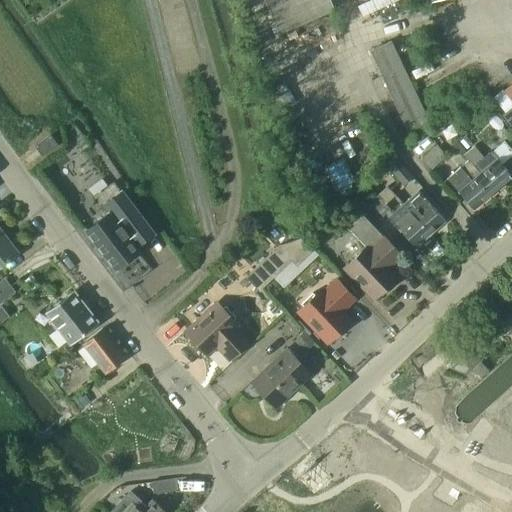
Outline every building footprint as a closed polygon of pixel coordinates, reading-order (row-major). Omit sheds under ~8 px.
[(278,34),(333,8),(329,0),(268,0),(264,3),(278,34)] [(410,137),(431,126),(391,40),(369,50),(410,137)] [(511,106),(501,115),(510,125),(511,123),(511,106)] [(49,134),(33,145),(41,155),(56,144),(49,134)] [(430,169),(446,156),(436,145),(421,158),(430,169)] [(475,180),(490,197),(511,178),(511,176),(490,150),(483,156),(473,145),(463,154),(468,159),(467,160),(480,175),(475,180)] [(395,157),(386,165),(402,183),(411,175),(395,157)] [(473,212),(490,197),(475,180),(480,175),(467,160),(460,166),(459,166),(445,178),(473,212)] [(402,203),(430,234),(445,221),(416,190),(402,203)] [(107,214),(86,230),(115,268),(137,252),(131,245),(134,242),(136,245),(152,233),(121,192),(105,204),(113,215),(110,217),(107,214)] [(415,249),(430,234),(402,203),(387,218),(415,249)] [(393,262),(400,255),(358,210),(344,224),(366,247),(343,268),(373,299),(379,293),(381,296),(395,283),(393,280),(399,274),(387,262),(390,259),(393,262)] [(0,266),(19,251),(0,226),(0,266)] [(280,245),(272,252),(285,266),(291,261),(296,266),(313,250),(301,237),(280,245)] [(285,266),(272,252),(245,277),(258,291),(285,266)] [(2,275),(0,276),(0,294),(10,286),(2,275)] [(354,299),(336,279),(323,292),(321,290),(315,295),(312,293),(301,303),(303,306),(297,312),(326,343),(332,337),(335,340),(347,329),(344,326),(350,321),(340,310),(343,307),(344,308),(354,299)] [(69,344),(98,322),(73,289),(44,311),(69,344)] [(503,332),(511,323),(511,290),(511,291),(486,315),(503,332)] [(222,309),(216,303),(185,331),(190,337),(187,340),(198,352),(201,349),(207,355),(217,345),(220,348),(219,349),(229,359),(248,341),(236,328),(238,326),(232,320),(235,318),(224,306),(222,309)] [(104,372),(127,355),(103,324),(81,342),(104,372)] [(303,331),(293,340),(301,349),(311,340),(303,331)] [(275,410),(312,374),(286,346),(248,381),(275,410)] [(448,368),(458,359),(449,350),(440,359),(448,368)] [(151,481),(153,493),(177,490),(175,477),(151,481)] [(123,511),(165,511),(151,499),(145,505),(139,499),(134,504),(133,502),(123,511)]
